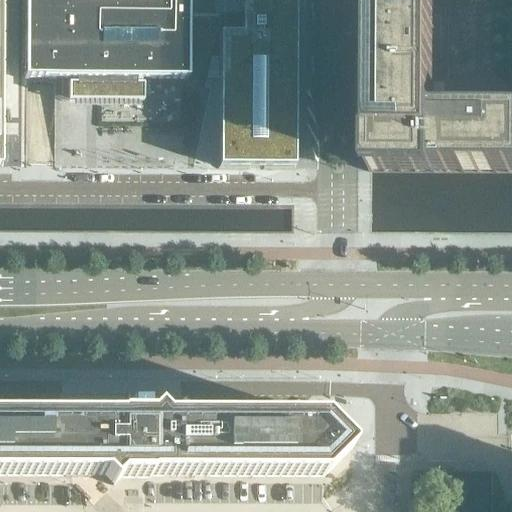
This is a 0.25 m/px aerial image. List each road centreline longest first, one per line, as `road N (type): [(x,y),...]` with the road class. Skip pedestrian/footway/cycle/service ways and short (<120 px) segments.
road 1 (secondary): [(343,285),(0,294)]
road 2 (residential): [(0,187),(340,188)]
road 3 (secondary): [(0,332),(273,333)]
road 4 (residential): [(340,188),(340,0)]
road 5 (residential): [(385,335),(384,511)]
road 6 (secondary): [(385,335),(511,337)]
